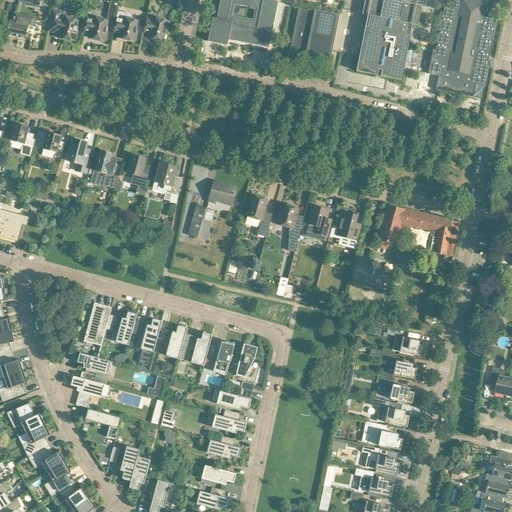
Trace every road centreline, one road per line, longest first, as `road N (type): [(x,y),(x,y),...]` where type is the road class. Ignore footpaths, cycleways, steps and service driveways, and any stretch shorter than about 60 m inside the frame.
road 1 (residential): [(475,215),(0,87)]
road 2 (residential): [(246,511),(279,350),(275,334),(25,264)]
road 3 (residential): [(489,136),(178,66)]
road 4 (residential): [(414,511),(475,215)]
road 5 (residential): [(124,511),(48,389),(22,288),(25,264)]
road 6 (residential): [(178,66),(0,52)]
